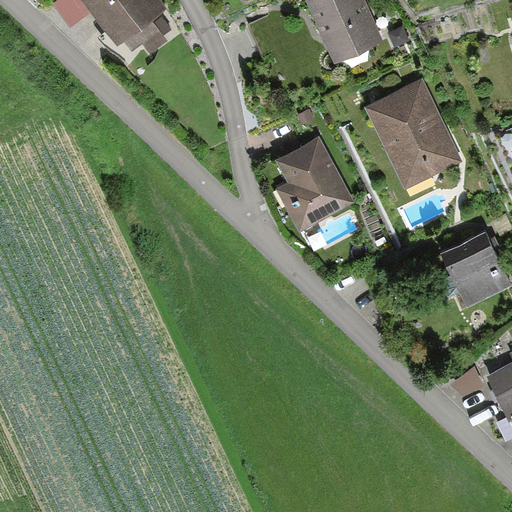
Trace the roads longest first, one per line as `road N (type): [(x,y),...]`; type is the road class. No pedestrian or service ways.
road 1 (residential): [(248,222),(511,472)]
road 2 (residential): [(13,0),(248,222)]
road 3 (residential): [(248,222),(253,204),(225,78),(190,0)]
